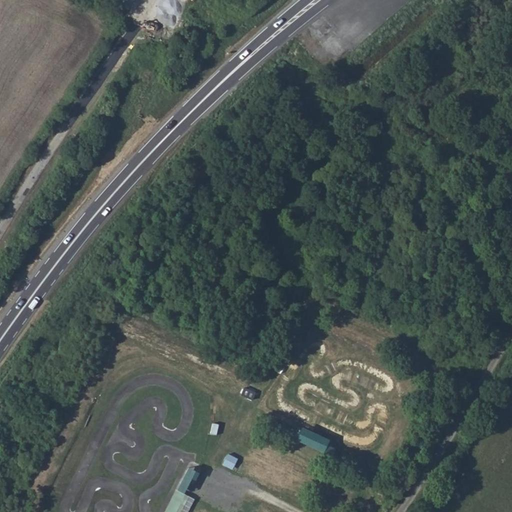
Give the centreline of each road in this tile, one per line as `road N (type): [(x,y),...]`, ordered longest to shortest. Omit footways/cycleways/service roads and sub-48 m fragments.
road 1 (primary): [(0,340),(104,203),(243,61)]
road 2 (unclassified): [(0,230),(157,1)]
road 3 (track): [(283,73),(511,176)]
road 4 (unclassified): [(511,329),(397,511)]
